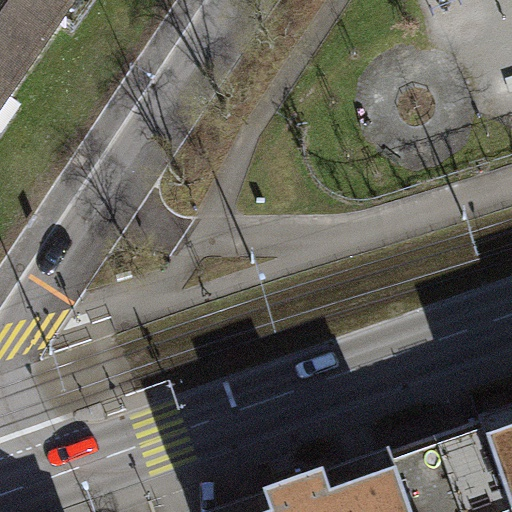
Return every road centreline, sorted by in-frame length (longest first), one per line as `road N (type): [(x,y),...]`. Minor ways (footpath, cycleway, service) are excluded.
road 1 (primary): [(511,319),(0,495)]
road 2 (residential): [(0,379),(235,0)]
